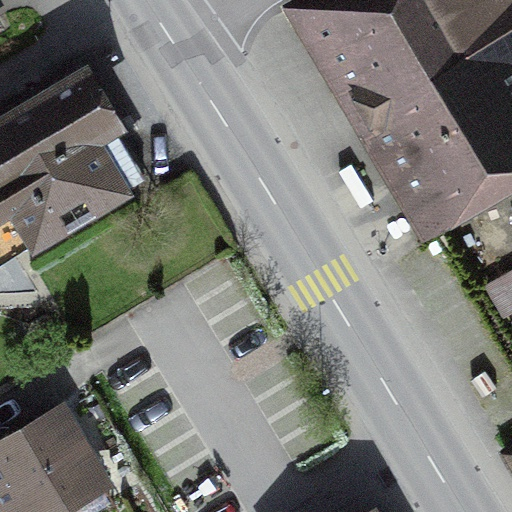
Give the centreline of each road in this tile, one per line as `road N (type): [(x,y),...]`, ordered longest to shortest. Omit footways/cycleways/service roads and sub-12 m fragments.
road 1 (secondary): [(170,40),(460,511)]
road 2 (unclassified): [(0,90),(145,2)]
